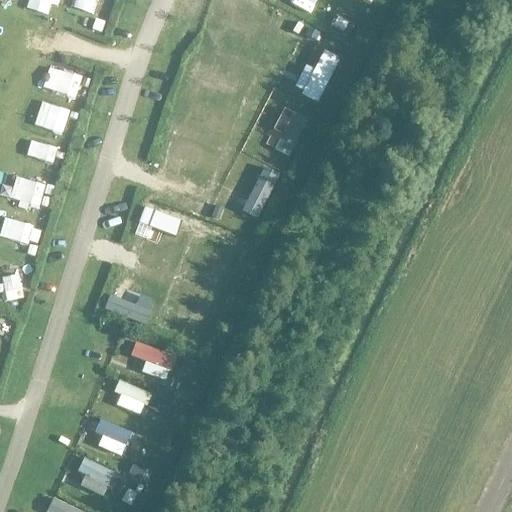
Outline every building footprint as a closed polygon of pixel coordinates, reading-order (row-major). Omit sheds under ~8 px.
[(102,27),(108,7),(82,0),(76,20),(102,27)] [(209,0),(204,14),(266,39),(281,0),(209,0)] [(217,90),(209,88),(206,98),(234,106),(242,82),(222,76),(217,90)] [(62,105),(84,106),(86,82),(64,80),(62,105)] [(319,106),(322,95),(295,88),(291,106),(305,109),(306,103),(319,106)] [(189,135),(216,147),(224,129),(198,117),(189,135)] [(263,157),(254,174),(273,184),(282,167),(263,157)] [(166,228),(161,249),(184,255),(190,234),(166,228)] [(238,258),(247,240),(230,231),(221,249),(238,258)] [(8,253),(18,254),(17,264),(38,266),(41,242),(9,239),(8,253)] [(226,298),(233,275),(209,267),(201,290),(226,298)] [(0,292),(0,295),(23,301),(30,274),(7,268),(0,292)] [(154,268),(147,287),(169,295),(176,276),(154,268)] [(189,304),(187,314),(211,320),(214,310),(189,304)] [(177,360),(133,342),(129,352),(173,370),(177,360)] [(151,396),(116,382),(111,394),(146,408),(151,396)] [(131,437),(97,423),(92,435),(127,449),(131,437)] [(116,474),(81,460),(76,473),(111,487),(116,474)]
